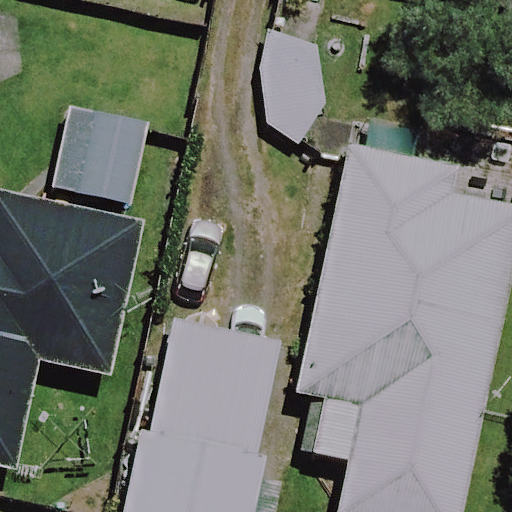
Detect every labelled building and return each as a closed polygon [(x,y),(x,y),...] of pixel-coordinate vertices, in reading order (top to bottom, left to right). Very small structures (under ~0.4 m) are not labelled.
[(322,48),(265,48),(265,147),(322,147),(322,48)] [(141,120),(64,106),(48,197),(125,210),(141,120)] [(511,202),(511,196),(349,162),(286,458),(347,471),(338,511),(460,511),(504,311),(490,308),(511,202)] [(139,234),(0,206),(0,476),(12,479),(35,369),(108,384),(139,234)] [(250,511),(279,355),(155,332),(122,511),(250,511)]
